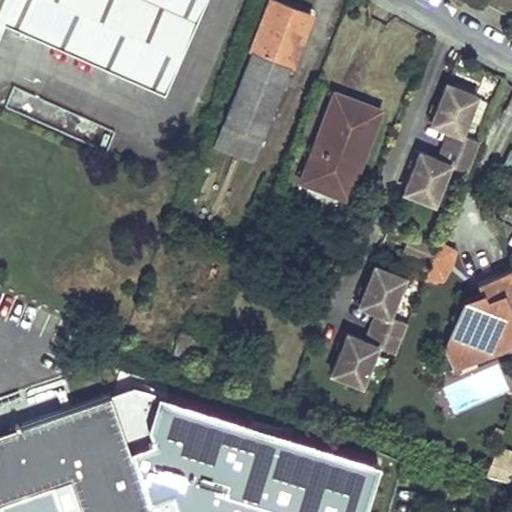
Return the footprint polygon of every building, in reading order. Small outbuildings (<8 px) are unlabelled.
[(0,0),(0,28),(3,21),(161,91),(200,0),(0,0)] [(267,0),(222,122),(261,137),(310,14),(293,8),(273,0),(267,0)] [(461,86),(447,81),(431,120),(449,128),(444,142),(475,154),(480,139),(462,131),(476,93),(461,86)] [(334,93),(300,179),(339,194),(351,165),(356,167),(377,110),(355,101),(334,93)] [(261,137),(222,122),(213,144),(253,159),(261,137)] [(475,154),(444,142),(438,156),(420,149),(404,188),(434,200),(449,162),(468,169),(475,154)] [(351,165),(339,194),(344,196),(356,167),(351,165)] [(501,200),(494,214),(511,222),(511,204),(505,201),(501,200)] [(432,259),(438,244),(408,232),(403,247),(432,259)] [(459,252),(443,245),(427,280),(443,288),(459,252)] [(404,274),(374,262),(358,302),(377,309),(371,323),(402,335),(408,321),(389,313),(404,274)] [(475,358),(508,344),(506,337),(511,334),(511,333),(511,312),(509,307),(511,305),(511,273),(509,267),(476,282),(479,290),(482,297),(467,304),(459,324),(475,358)] [(482,297),(479,290),(462,298),(443,344),(454,368),(475,358),(459,324),(467,304),(482,297)] [(402,335),(371,323),(366,338),(347,330),(331,370),(361,382),(377,343),(396,351),(402,335)] [(200,341),(182,335),(174,354),(192,361),(200,341)] [(326,374),(331,352),(318,349),(312,371),(326,374)] [(497,362),(442,386),(454,413),(509,390),(497,362)] [(0,429),(0,498),(66,476),(78,511),(148,511),(107,393),(0,429)] [(511,453),(499,449),(488,479),(511,487),(511,453)] [(325,459),(314,463),(324,494),(336,490),(325,459)]
